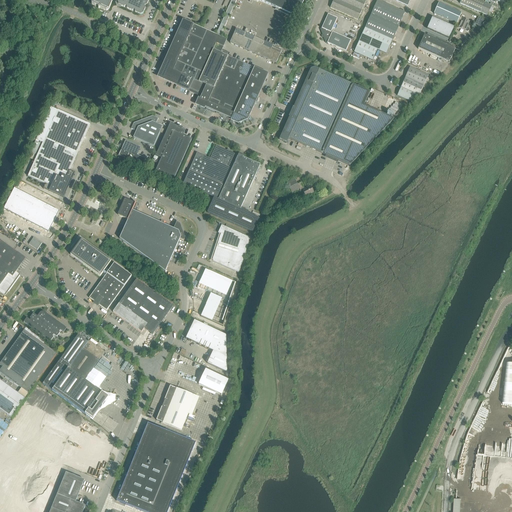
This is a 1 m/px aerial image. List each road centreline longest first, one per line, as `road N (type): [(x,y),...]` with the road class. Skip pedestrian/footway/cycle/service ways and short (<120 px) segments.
road 1 (unclassified): [(154,370),(184,312),(183,279),(202,223),(95,171)]
road 2 (unclassified): [(405,511),(500,308),(511,301)]
road 3 (unclassified): [(511,331),(452,454),(445,511)]
road 4 (unclassified): [(299,46),(382,81),(391,77),(424,0)]
road 5 (unclassified): [(97,511),(154,370)]
road 6 (unclassified): [(154,370),(32,282)]
road 7 (unknown): [(185,115),(189,95),(155,81),(153,72),(192,0)]
road 8 (unclassified): [(254,146),(131,91)]
road 9 (unclassified): [(32,282),(95,171)]
